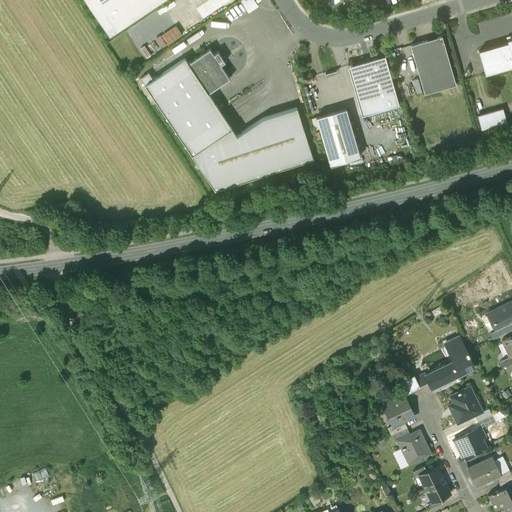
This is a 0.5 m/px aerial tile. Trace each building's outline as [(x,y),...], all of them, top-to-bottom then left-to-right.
[(85,0),(109,35),(161,0),(85,0)] [(190,0),(200,14),(221,0),(190,0)] [(230,19),(242,14),(238,6),(227,11),(230,19)] [(177,24),(163,33),(169,42),(183,33),(177,24)] [(441,37),(410,46),(424,94),(454,85),(441,37)] [(511,38),(507,40),(507,42),(478,51),(485,74),(511,66),(511,38)] [(185,57),(153,78),(149,72),(140,77),(192,154),(215,190),(313,160),(297,107),(261,118),(236,134),(208,92),(230,78),(221,64),(225,61),(218,50),(214,53),(210,47),(188,62),(185,57)] [(384,56),(355,65),(369,113),(398,105),(384,56)] [(480,114),(483,126),(509,119),(506,106),(480,114)] [(345,108),(316,116),(330,165),(359,157),(345,108)] [(511,301),(488,312),(496,328),(497,329),(509,323),(511,321),(511,301)] [(509,323),(497,329),(496,328),(489,332),(492,338),(511,329),(509,323)] [(511,335),(502,341),(510,357),(511,356),(511,335)] [(458,360),(426,376),(431,388),(451,378),(451,377),(473,366),(468,355),(467,353),(459,337),(445,343),(449,353),(453,351),(458,360)] [(510,357),(500,362),(503,367),(506,366),(511,362),(511,356),(510,357)] [(414,375),(402,381),(408,393),(420,387),(414,375)] [(467,387),(450,395),(453,402),(449,404),(458,423),(474,415),(482,411),(478,402),(475,404),(467,387)] [(402,397),(378,409),(387,428),(402,420),(403,420),(411,416),(402,397)] [(482,411),(474,415),(477,421),(491,414),(488,408),(482,411)] [(491,414),(477,421),(479,427),(480,426),(481,428),(495,421),(491,414)] [(402,420),(387,428),(391,435),(406,428),(403,420),(402,420)] [(479,427),(453,439),(462,457),(482,447),(478,438),(484,435),(481,428),(480,426),(479,427)] [(406,428),(391,435),(394,442),(398,440),(398,439),(410,433),(407,427),(406,428)] [(420,439),(416,430),(410,433),(398,439),(398,440),(402,448),(404,448),(411,462),(430,453),(423,438),(420,439)] [(490,455),(467,466),(476,484),(496,475),(499,473),(490,455)] [(426,471),(418,475),(419,475),(431,502),(439,498),(449,493),(436,466),(426,471)] [(423,467),(413,472),(415,477),(419,475),(418,475),(426,471),(423,467)] [(499,473),(496,475),(499,482),(508,477),(505,470),(499,473)] [(508,477),(499,482),(502,488),(506,486),(511,483),(508,477)] [(502,488),(487,495),(494,509),(503,505),(511,500),(511,497),(506,486),(502,488)] [(439,498),(431,502),(428,503),(431,508),(441,503),(439,498)] [(511,511),(511,500),(503,505),(506,511),(511,511)]
